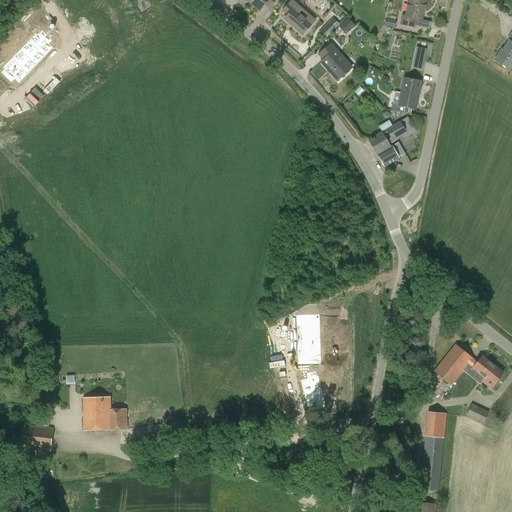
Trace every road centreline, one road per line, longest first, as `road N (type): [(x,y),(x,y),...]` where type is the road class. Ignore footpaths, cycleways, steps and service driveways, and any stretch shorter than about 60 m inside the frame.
road 1 (tertiary): [(386,213),(369,171),(308,87),(205,0)]
road 2 (tertiary): [(386,213),(417,190),(457,0)]
road 3 (unclassified): [(151,459),(370,423)]
road 4 (tertiary): [(370,423),(396,293),(410,268)]
road 5 (tertiary): [(511,351),(410,268)]
